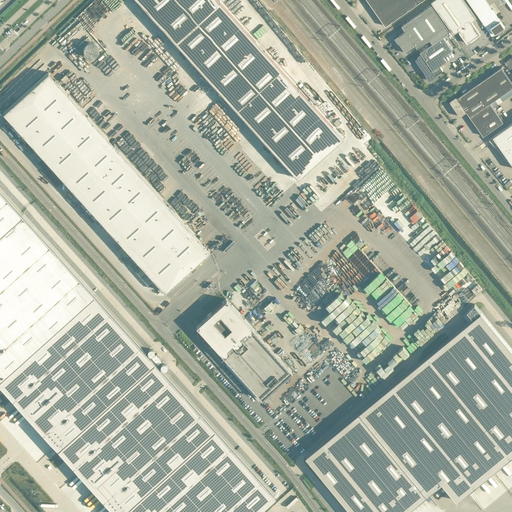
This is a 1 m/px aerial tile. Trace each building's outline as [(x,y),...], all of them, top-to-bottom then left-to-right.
[(137,0),(298,177),(343,137),(218,0),(137,0)] [(367,0),(368,0),(386,26),(422,0),(367,0)] [(477,37),(477,36),(480,33),(473,23),(472,21),(477,18),(464,0),(434,0),(431,2),(454,34),(459,30),(460,32),(467,43),(471,40),(471,41),(477,37)] [(430,39),(433,43),(443,36),(450,31),(431,5),(402,25),(406,31),(399,35),(395,38),(399,43),(399,44),(399,43),(406,53),(416,46),(417,48),(430,39)] [(492,9),(480,18),(489,31),(492,35),(505,27),(502,22),(492,9)] [(443,36),(433,43),(420,52),(422,54),(415,59),(425,72),(428,76),(428,77),(429,78),(430,78),(431,78),(432,77),(434,76),(434,77),(437,75),(436,74),(443,70),(440,65),(447,60),(444,56),(453,50),(443,36)] [(456,109),(460,116),(467,111),(483,135),(503,121),(490,103),(511,87),(511,81),(501,67),(457,97),(456,96),(449,101),(453,106),(454,106),(456,109)] [(209,250),(48,72),(3,112),(165,291),(209,250)] [(511,122),(493,136),(496,140),(501,147),(499,148),(502,152),(503,151),(505,155),(508,159),(509,159),(508,159),(509,158),(511,162),(511,122)] [(0,190),(0,385),(114,511),(257,511),(275,496),(258,477),(225,441),(94,295),(0,190)] [(383,212),(374,220),(378,225),(387,217),(383,212)] [(390,233),(397,227),(389,217),(383,222),(387,227),(385,228),(390,233)] [(406,248),(408,254),(410,253),(408,250),(410,249),(411,251),(416,249),(414,244),(406,248)] [(366,264),(378,254),(374,249),(360,260),(363,263),(365,262),(366,264)] [(406,290),(384,310),(389,315),(386,317),(392,324),(394,323),(397,326),(420,306),(415,301),(409,306),(404,301),(421,286),(417,281),(415,282),(410,277),(401,285),(406,290)] [(449,285),(439,293),(442,296),(451,288),(449,285)] [(355,333),(370,324),(362,311),(361,305),(352,310),(349,305),(348,306),(354,297),(352,293),(346,296),(342,293),(334,298),(330,294),(328,297),(322,288),(315,299),(316,302),(326,301),(324,303),(326,305),(331,302),(336,305),(339,303),(340,308),(343,308),(345,304),(345,305),(336,318),(342,327),(349,323),(346,327),(355,333)] [(292,371),(226,298),(200,322),(196,325),(201,331),(262,398),(292,371)] [(419,307),(424,313),(429,309),(423,303),(419,307)] [(394,383),(359,412),(427,495),(442,482),(457,500),(511,455),(511,348),(476,305),(471,308),(463,316),(468,323),(394,383)] [(447,310),(443,314),(447,319),(451,315),(447,310)] [(362,365),(393,340),(388,335),(386,336),(373,321),(346,344),(350,349),(358,343),(362,348),(369,342),(370,344),(377,339),(375,337),(378,334),(383,340),(358,360),(362,365)] [(408,348),(397,357),(402,362),(428,340),(423,334),(417,339),(412,343),(409,340),(405,344),(408,348)] [(157,353),(152,358),(158,365),(163,360),(157,353)] [(359,412),(306,456),(317,468),(352,511),(405,511),(427,495),(424,491),(359,412)]
